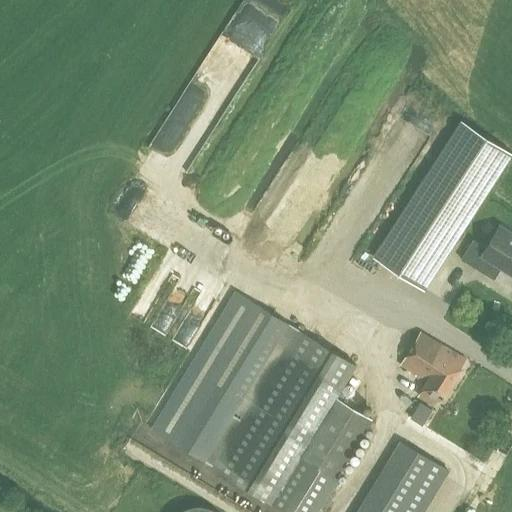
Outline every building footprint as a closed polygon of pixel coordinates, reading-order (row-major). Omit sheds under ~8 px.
[(277,0),(268,0),(235,44),(251,56),(257,61),(294,13),(277,0)] [(511,150),(464,119),(375,256),(425,288),(511,153),(511,150)] [(125,220),(150,226),(158,197),(132,190),(125,220)] [(179,250),(193,225),(159,206),(145,231),(179,250)] [(511,272),(511,232),(499,224),(485,246),(473,238),(461,257),(475,266),(482,254),(511,272)] [(256,301),(172,437),(206,458),(289,321),(256,301)] [(289,321),(206,458),(214,464),(299,327),(289,321)] [(299,327),(214,464),(272,499),(279,503),(293,511),(313,511),(330,485),(335,476),(372,417),(337,395),(357,363),(299,327)] [(420,330),(401,362),(427,378),(418,395),(432,403),(436,396),(441,399),(466,357),(420,330)] [(355,511),(422,511),(438,487),(388,456),(355,511)]
